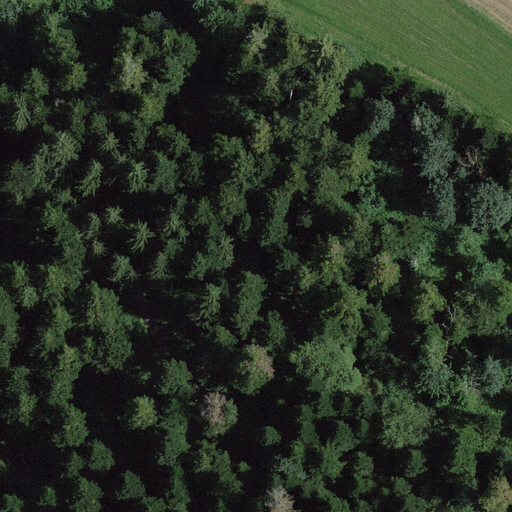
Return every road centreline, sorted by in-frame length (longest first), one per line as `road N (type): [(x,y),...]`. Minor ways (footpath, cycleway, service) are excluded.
road 1 (track): [(165,342),(141,279),(107,128),(65,56),(3,0)]
road 2 (track): [(204,511),(165,342)]
